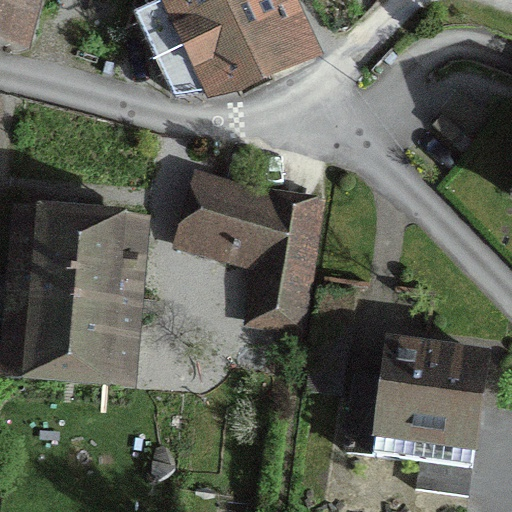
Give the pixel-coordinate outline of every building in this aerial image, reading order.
[(0,0),(0,27),(16,31),(23,0),(0,0)] [(300,57),(273,0),(187,0),(142,21),(179,98),(234,89),(300,57)] [(258,256),(247,322),(296,330),(315,214),(265,207),(265,205),(196,184),(182,232),(258,256)] [(19,362),(119,370),(130,238),(30,229),(20,339),(3,338),(0,375),(0,377),(18,379),(19,362)] [(342,341),(320,338),(312,393),(335,396),(342,341)] [(420,463),(472,470),(487,360),(388,347),(380,405),(354,401),(346,453),(420,463)] [(416,490),(469,497),(472,470),(420,463),(416,490)]
